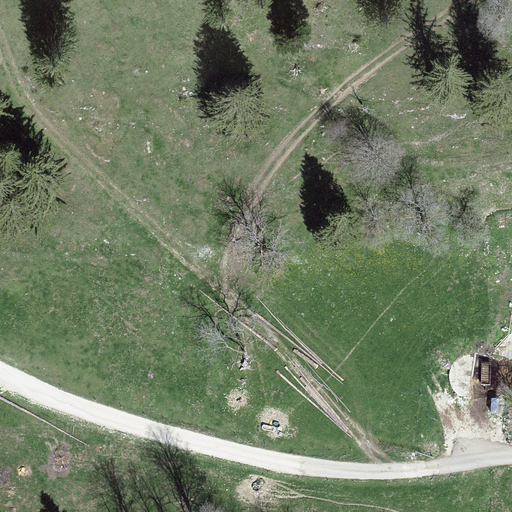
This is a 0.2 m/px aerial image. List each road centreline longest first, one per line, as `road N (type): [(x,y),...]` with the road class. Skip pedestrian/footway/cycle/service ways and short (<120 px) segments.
road 1 (track): [(0,50),(24,100),(55,138),(232,299),(386,471)]
road 2 (unclassified): [(0,368),(65,404),(324,468),(386,471),(511,458)]
road 3 (track): [(217,286),(249,196),(276,155),(371,65),(461,0)]
